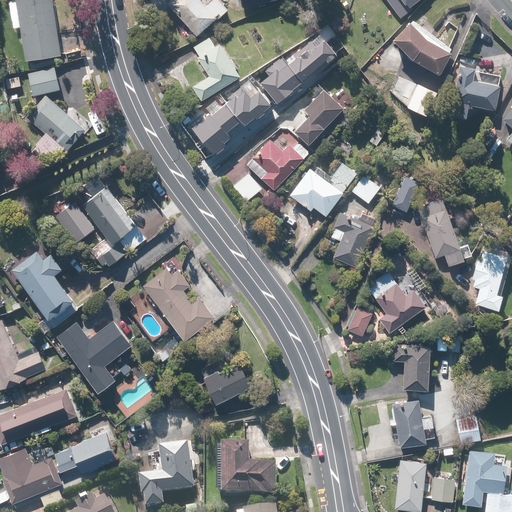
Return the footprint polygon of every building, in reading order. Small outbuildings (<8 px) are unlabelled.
[(17,0),(27,61),(63,55),(54,0),(17,0)] [(202,0),(172,0),(168,4),(199,36),(220,17),(221,18),(230,9),(221,0),(213,0),(208,6),(202,0)] [(396,37),(417,57),(443,73),(454,52),(430,39),(413,21),(396,37)] [(322,32),(288,57),(303,77),(337,51),(322,32)] [(205,99),(243,76),(223,42),(200,56),(211,75),(196,85),(205,99)] [(424,70),(393,42),(368,68),(405,104),(429,115),(446,79),(426,67),(424,70)] [(279,58),(253,77),(271,102),(290,88),(287,83),(295,80),(279,58)] [(476,66),(460,65),(456,112),(472,113),(472,106),(499,108),(501,84),(474,82),(476,66)] [(56,67),(29,73),(34,96),(62,89),(56,67)] [(5,81),(7,95),(17,94),(15,80),(5,81)] [(237,88),(221,100),(240,124),(266,104),(251,86),(242,94),(237,88)] [(311,142),(346,105),(328,88),(308,108),(312,113),(297,129),(311,142)] [(88,129),(47,94),(28,116),(69,151),(88,129)] [(190,118),(207,144),(233,127),(216,101),(190,118)] [(388,130),(380,124),(369,139),(377,145),(388,130)] [(502,136),(496,131),(486,141),(493,147),(502,136)] [(264,177),(275,188),(306,157),(290,142),(284,148),(272,137),(253,156),(269,171),(264,177)] [(327,215),(345,190),(311,166),(291,194),(312,209),(315,205),(327,215)] [(250,171),(233,184),(247,201),(263,187),(250,171)] [(352,190),(370,203),(382,186),(364,173),(352,190)] [(113,242),(137,223),(108,185),(84,204),(113,242)] [(416,192),(401,186),(391,210),(405,216),(416,192)] [(443,197),(418,206),(436,255),(446,252),(450,263),(465,257),(443,197)] [(334,256),(357,266),(375,224),(342,210),(335,226),(346,230),(334,256)] [(511,250),(478,245),(473,286),(480,287),(478,302),(501,305),(506,276),(511,276),(511,250)] [(14,268),(51,316),(76,297),(57,273),(64,267),(52,252),(44,258),(38,249),(14,268)] [(168,266),(144,284),(186,338),(215,316),(200,296),(194,301),(185,289),(191,284),(179,269),(173,273),(168,266)] [(379,317),(390,332),(427,305),(415,288),(406,294),(397,281),(376,297),(387,312),(379,317)] [(349,328),(364,335),(374,312),(359,305),(349,328)] [(3,318),(0,319),(0,386),(0,388),(28,376),(28,375),(48,366),(40,349),(20,358),(3,318)] [(77,319),(58,335),(100,390),(118,376),(107,363),(133,342),(114,318),(91,336),(77,319)] [(463,335),(448,334),(447,350),(462,351),(463,335)] [(432,345),(394,342),(393,358),(405,358),(404,386),(430,388),(432,345)] [(205,374),(217,401),(240,391),(241,393),(247,390),(246,388),(252,385),(241,361),(221,370),(220,368),(205,374)] [(68,387),(0,412),(0,435),(3,443),(78,413),(68,387)] [(421,396),(393,400),(400,445),(428,440),(427,437),(436,435),(432,412),(424,413),(421,396)] [(477,411),(457,416),(463,442),(483,437),(477,411)] [(118,457),(107,430),(73,445),(83,471),(90,468),(90,470),(100,466),(99,464),(118,457)] [(251,442),(224,442),(224,494),(277,494),(277,463),(251,462),(251,442)] [(196,489),(190,443),(161,447),(165,473),(141,476),(144,496),(147,496),(149,508),(166,505),(164,493),(196,489)] [(455,444),(441,445),(442,455),(456,455),(455,444)] [(3,475),(14,502),(64,481),(54,455),(34,463),(27,445),(0,456),(0,462),(5,475),(3,475)] [(495,450),(469,448),(464,501),(483,503),(483,501),(487,502),(486,511),(511,511),(511,493),(504,493),(507,469),(503,469),(504,456),(495,455),(495,450)] [(429,460),(401,456),(396,506),(422,508),(423,497),(453,500),(456,474),(428,471),(429,460)] [(73,511),(115,511),(107,495),(97,500),(93,493),(76,501),(80,509),(73,511)]
